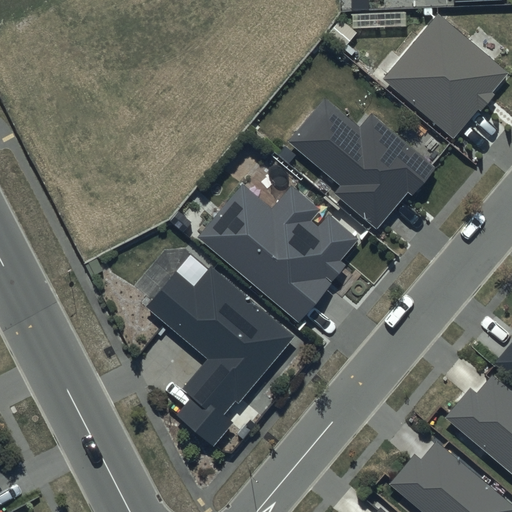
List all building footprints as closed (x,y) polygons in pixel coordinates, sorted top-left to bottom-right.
[(511,74),(438,12),(382,78),(453,137),(477,108),(480,111),(511,74)] [(360,127),(326,98),(290,140),(342,185),(335,193),(377,229),(408,193),(413,197),(436,169),(371,114),(360,127)] [(320,210),(291,186),(273,207),(243,182),(196,238),(298,323),(346,265),(339,260),(357,238),(328,214),(318,227),(311,221),(320,210)] [(295,337),(211,266),(194,286),(175,270),(144,307),(206,359),(179,391),(189,400),(177,414),(212,444),(231,422),(221,414),(234,400),(238,404),(295,337)] [(511,341),(495,362),(511,376),(511,341)] [(471,387),(445,417),(511,473),(511,392),(492,375),(477,392),(471,387)] [(414,455),(388,485),(420,511),(511,511),(511,507),(435,443),(420,460),(414,455)]
